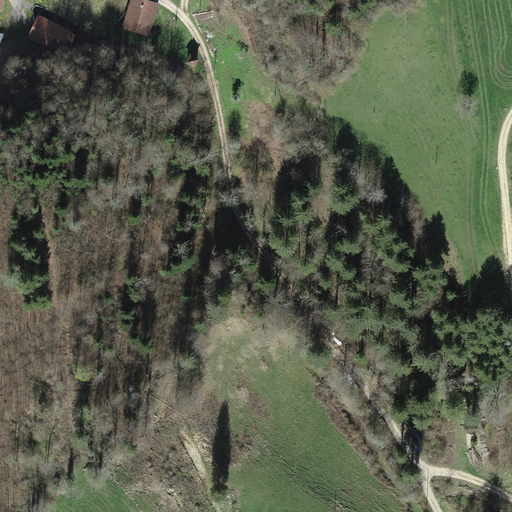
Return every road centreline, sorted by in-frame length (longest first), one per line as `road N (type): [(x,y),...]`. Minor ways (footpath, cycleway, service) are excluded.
road 1 (track): [(421,472),(338,343),(242,222),(207,58),(191,26),(160,0)]
road 2 (track): [(511,267),(501,147),(511,114)]
